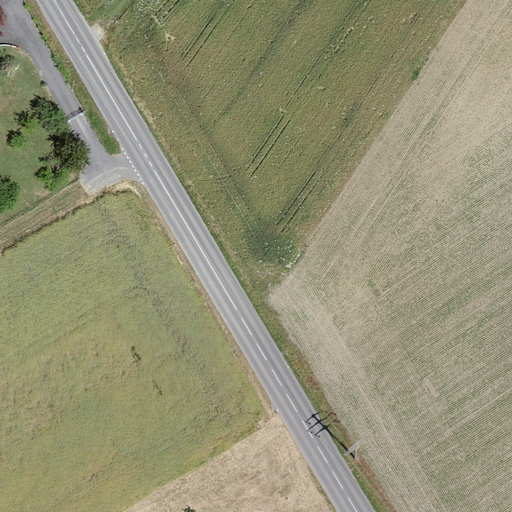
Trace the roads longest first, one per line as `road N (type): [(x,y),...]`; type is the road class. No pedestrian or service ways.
road 1 (tertiary): [(51,0),(357,511)]
road 2 (unknown): [(0,19),(32,66),(63,138),(108,143),(133,135)]
